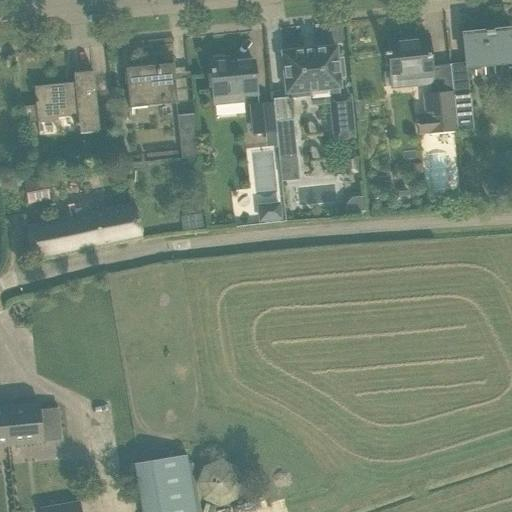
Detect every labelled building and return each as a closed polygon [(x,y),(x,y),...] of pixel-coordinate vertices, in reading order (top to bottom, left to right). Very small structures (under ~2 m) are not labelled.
[(511,43),(511,29),(463,34),(466,69),(499,66),(501,81),(511,79),(511,43)] [(409,76),(410,85),(431,83),(430,74),(427,39),(414,41),(414,39),(387,42),(388,52),(383,52),(383,56),(386,55),(387,65),(389,65),(391,78),(409,76)] [(335,47),(281,53),(286,93),(287,93),(287,98),(305,96),(304,91),(329,89),(330,98),(330,99),(334,139),(352,137),(348,97),(339,98),(338,88),(339,88),(338,77),(343,77),(341,59),(336,60),(335,47)] [(226,58),(209,60),(213,104),(243,101),(242,95),(255,93),(252,61),(227,64),(226,58)] [(124,68),(128,108),(176,103),(172,64),(124,68)] [(34,87),(37,122),(55,121),(55,116),(76,113),(77,123),(73,123),(75,133),(98,130),(92,72),(72,74),(73,83),(34,87)] [(468,92),(452,93),(456,131),(472,130),(469,94),(468,92)] [(424,96),(426,114),(416,115),(418,135),(456,131),(452,93),(424,96)] [(275,131),(274,121),(273,104),(251,106),(253,133),(265,132),(275,131)] [(197,157),(193,114),(176,115),(181,159),(197,157)] [(274,121),(275,131),(277,146),(278,159),(296,157),(293,120),(274,121)] [(275,131),(265,132),(267,146),(277,146),(275,131)] [(25,183),(28,203),(48,200),(45,180),(25,183)] [(26,227),(34,262),(141,239),(133,203),(66,218),(65,213),(61,214),(62,219),(26,227)] [(259,221),(280,219),(278,205),(258,207),(259,221)] [(0,407),(0,445),(60,439),(57,408),(39,410),(38,404),(0,407)] [(139,511),(195,511),(187,456),(133,464),(139,511)] [(202,500),(219,506),(235,501),(241,483),(235,466),(218,460),(202,467),(195,483),(202,500)] [(80,511),(79,502),(39,508),(39,511),(80,511)]
